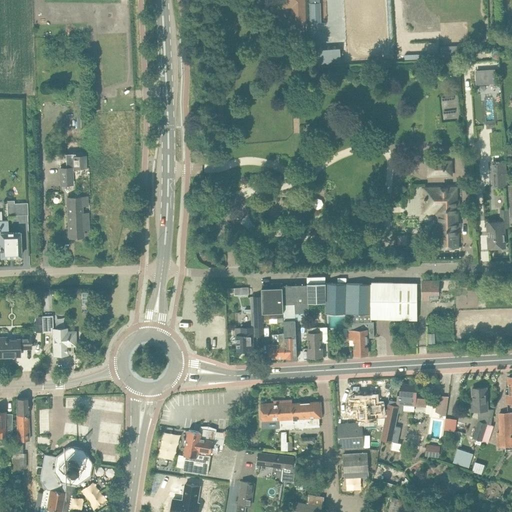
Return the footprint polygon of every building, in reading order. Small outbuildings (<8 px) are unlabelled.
[(303,0),(282,0),(282,3),(297,2),(298,18),(304,18),(303,0)] [(311,48),(312,64),(336,63),(335,47),(311,48)] [(496,83),(496,68),(476,69),(476,84),(496,83)] [(85,170),(85,157),(71,157),(71,160),(65,160),(65,169),(59,169),(59,187),(72,187),(72,170),(85,170)] [(430,175),(452,175),(451,161),(429,161),(430,175)] [(495,186),(507,185),(505,161),(493,161),(495,186)] [(425,188),(425,201),(426,212),(438,212),(438,248),(458,247),(458,226),(460,226),(460,223),(458,223),(457,187),(425,188)] [(67,198),(68,227),(69,237),(77,237),(77,236),(76,236),(76,230),(88,229),(87,213),(82,213),(81,205),(87,205),(86,197),(76,197),(67,198)] [(488,232),(488,237),(489,247),(505,246),(504,227),(510,227),(508,210),(501,210),(501,221),(488,222),(488,232)] [(9,258),(9,257),(13,257),(13,258),(13,257),(21,256),(20,232),(8,233),(8,221),(0,221),(0,240),(0,248),(0,247),(0,249),(1,250),(1,257),(8,257),(8,258),(9,258)] [(397,235),(397,245),(408,245),(407,234),(397,235)] [(439,281),(423,281),(422,299),(429,299),(429,294),(439,294),(439,281)] [(370,283),(326,282),(326,284),(325,298),(324,313),(370,312),(370,283)] [(417,283),(370,283),(371,318),(417,319),(417,283)] [(325,298),(326,284),(308,285),(309,298),(325,298)] [(308,297),(308,285),(282,285),(282,287),(284,314),(295,313),(301,313),(308,312),(307,297),(308,297)] [(284,314),(282,287),(262,288),(263,311),(263,313),(269,313),(269,319),(277,319),(277,317),(284,316),(284,314)] [(252,327),(235,328),(235,335),(237,335),(237,351),(251,350),(250,344),(253,344),(253,336),(264,336),(263,326),(263,322),(263,313),(263,311),(262,296),(251,297),(252,311),(252,327)] [(297,347),(295,313),(284,314),(284,316),(285,333),(286,357),(297,357),(297,347)] [(53,332),(53,354),(66,354),(67,354),(67,353),(67,346),(74,345),(75,345),(75,344),(76,344),(75,333),(75,332),(74,332),(73,331),(67,332),(67,328),(53,329),(53,315),(42,316),(42,332),(53,332)] [(54,317),(54,326),(64,326),(64,317),(54,317)] [(374,337),(373,321),(348,322),(349,339),(354,338),(355,355),(367,354),(367,337),(374,337)] [(322,356),(321,326),(309,327),(309,332),(309,346),(310,357),(322,356)] [(286,357),(285,333),(279,333),(280,343),(268,343),(268,348),(269,358),(286,357)] [(31,348),(30,336),(18,337),(18,339),(0,339),(0,356),(20,356),(20,348),(31,348)] [(398,395),(397,402),(404,403),(404,404),(425,406),(426,398),(416,397),(417,385),(401,383),(401,392),(400,395),(398,395)] [(473,400),(470,400),(471,405),(471,411),(478,410),(479,420),(473,437),(488,443),(494,426),(491,424),(492,418),(494,409),(487,409),(486,387),(472,388),(473,400)] [(449,396),(438,395),(435,411),(441,414),(446,415),(449,396)] [(28,398),(16,398),(17,428),(28,427),(28,414),(29,414),(28,398)] [(351,401),(351,411),(357,411),(358,419),(359,418),(359,423),(338,424),(339,447),(344,448),(363,447),(362,425),(376,424),(376,414),(382,413),(381,404),(375,404),(375,398),(356,399),(357,401),(351,401)] [(278,402),(261,403),(263,430),(280,427),(280,429),(320,426),(319,417),(322,417),(320,401),(292,403),(292,399),(278,400),(278,402)] [(382,436),(381,440),(392,442),(392,441),(398,442),(401,427),(395,426),(398,412),(402,413),(404,404),(404,403),(397,402),(389,400),(388,405),(389,405),(382,436)] [(0,411),(0,440),(11,441),(12,414),(4,413),(5,412),(0,411)] [(511,411),(500,412),(500,432),(497,432),(498,446),(505,446),(505,452),(511,451),(511,411)] [(457,420),(446,418),(444,430),(455,432),(457,420)] [(28,427),(17,428),(17,435),(13,435),(13,453),(23,453),(22,440),(29,440),(28,427)] [(183,470),(193,472),(208,474),(211,456),(206,455),(206,452),(211,453),(211,452),(217,453),(219,444),(223,445),(224,438),(214,437),(215,430),(201,428),(201,432),(188,429),(187,439),(184,439),(183,445),(186,445),(184,455),(186,455),(183,470)] [(231,428),(224,431),(228,444),(236,441),(231,428)] [(282,430),(282,449),(293,449),(293,440),(288,440),(287,430),(282,430)] [(427,443),(425,454),(439,457),(441,445),(427,443)] [(37,465),(35,474),(40,475),(40,479),(46,489),(43,490),(39,511),(60,511),(61,511),(61,510),(70,511),(70,510),(83,511),(89,511),(94,491),(74,487),(74,485),(76,486),(90,476),(92,462),(83,448),(76,447),(69,446),(59,453),(55,456),(44,454),(42,466),(37,465)] [(458,447),(453,461),(468,467),(473,452),(458,447)] [(368,452),(343,454),(344,472),(369,471),(368,452)] [(26,468),(26,453),(23,453),(13,453),(12,453),(12,457),(11,457),(10,510),(20,510),(20,509),(23,509),(23,503),(20,503),(20,499),(23,499),(24,468),(26,468)] [(259,453),(257,464),(283,467),(282,481),(293,482),(295,469),(292,468),(294,458),(259,453)] [(473,471),(483,473),(485,463),(475,461),(473,471)] [(100,473),(106,482),(116,476),(110,466),(100,473)] [(251,505),(254,482),(241,481),(237,511),(245,511),(246,505),(251,505)] [(173,498),(170,511),(197,511),(199,503),(197,502),(200,486),(186,483),(183,500),(173,498)] [(322,511),(325,496),(307,493),(306,502),(293,500),(293,501),(289,501),(286,511),(322,511)] [(393,496),(387,511),(404,511),(408,500),(393,496)]
